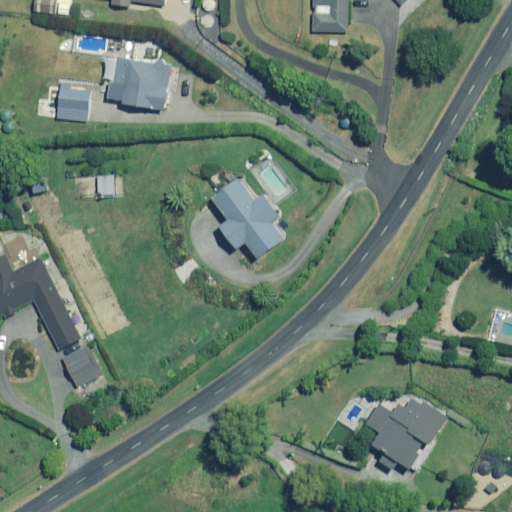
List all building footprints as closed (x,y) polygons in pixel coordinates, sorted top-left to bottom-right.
[(56,0),(38,0),(38,14),(56,14),(56,0)] [(350,0),(318,0),(317,32),(350,33),(350,0)] [(119,60),(115,101),(126,102),(126,106),(168,110),(173,66),(119,60)] [(93,87),(63,85),(60,119),(90,122),(93,87)] [(119,195),(118,176),(99,177),(100,196),(119,195)] [(256,202),(239,180),(215,199),(231,221),(222,228),(240,250),(248,244),(260,260),(286,240),(274,224),(281,218),(264,196),(256,202)] [(14,274),(7,258),(0,261),(0,319),(7,316),(8,318),(19,313),(18,310),(36,301),(60,351),(81,340),(42,260),(14,274)] [(201,271),(194,259),(175,271),(183,283),(201,271)] [(102,376),(88,349),(65,361),(79,388),(102,376)] [(395,471),(400,463),(416,473),(432,447),(449,419),(415,398),(407,410),(401,406),(396,414),(381,405),(369,425),(382,433),(374,447),(385,454),(380,462),(395,471)] [(309,483),(293,460),(283,467),(299,491),(309,483)] [(492,467),(482,463),(478,473),(488,477),(492,467)] [(505,468),(493,467),(493,478),(504,479),(505,468)]
